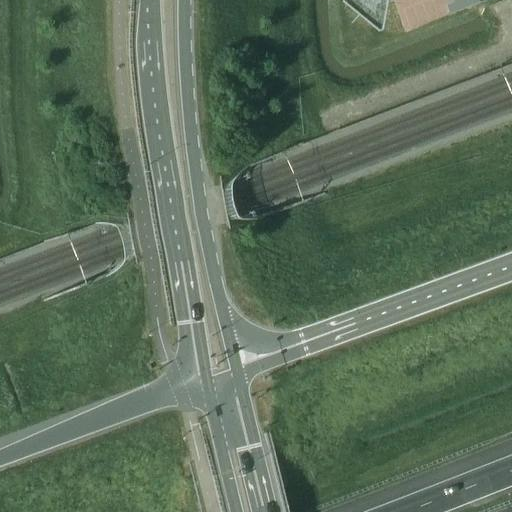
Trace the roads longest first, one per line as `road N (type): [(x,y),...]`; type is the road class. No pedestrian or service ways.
road 1 (primary): [(148,0),(165,208),(202,378)]
road 2 (primary): [(233,367),(196,196),(183,0)]
road 3 (motorway): [(511,271),(233,367)]
road 4 (motorway): [(202,378),(0,457)]
road 5 (primary): [(265,511),(233,367)]
road 6 (primary): [(202,378),(234,511)]
